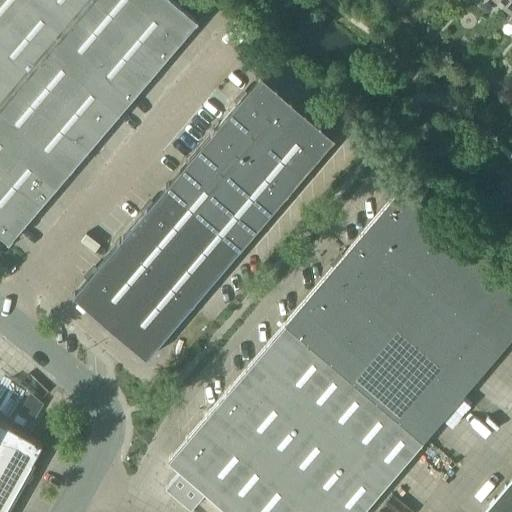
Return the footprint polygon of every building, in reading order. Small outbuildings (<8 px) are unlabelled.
[(0,0),(0,233),(7,240),(88,145),(197,18),(176,0),(0,0)] [(511,0),(498,0),(511,11),(511,12),(508,17),(509,17),(511,13),(511,0)] [(166,184),(240,247),(327,145),(335,136),(260,72),(199,145),(166,184)] [(146,358),(240,247),(166,184),(72,295),(146,358)] [(285,321),(422,439),(511,333),(511,277),(402,184),(285,321)] [(231,511),(359,511),(422,439),(285,321),(168,458),(180,468),(164,487),(189,508),(205,489),(231,511)] [(0,511),(2,511),(41,444),(37,441),(24,434),(12,427),(0,420),(0,511)] [(511,511),(511,475),(479,511),(511,511)]
